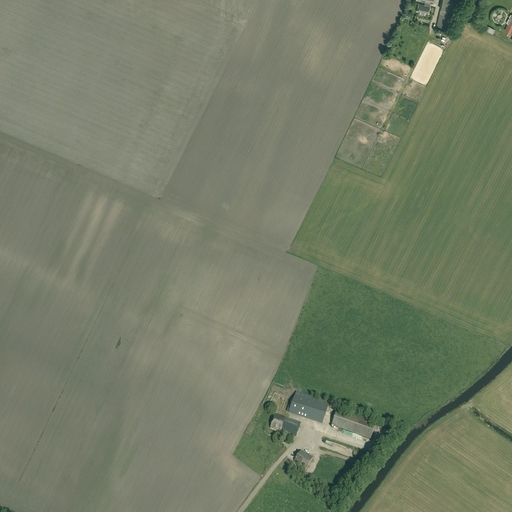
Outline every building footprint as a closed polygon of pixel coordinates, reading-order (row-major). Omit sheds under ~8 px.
[(435,4),(435,0),(416,0),(417,1),(426,2),(425,5),(419,4),(418,12),(429,14),(431,7),(430,6),(431,3),(435,4)] [(442,0),(437,27),(451,30),(457,0),(442,0)] [(323,424),(330,402),(296,391),(294,400),(291,399),(287,412),(323,424)] [(371,439),(376,424),(337,411),(336,415),(333,414),(332,417),(335,418),(332,426),(371,439)] [(276,415),(271,429),(297,437),(301,423),(285,418),(276,415)] [(313,458),(303,452),(301,451),(295,462),(306,469),(313,458)]
